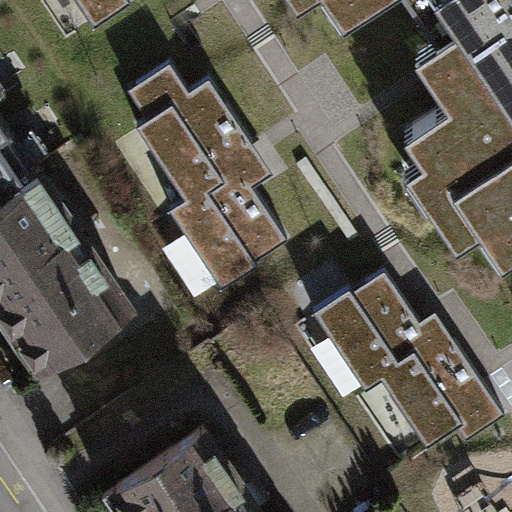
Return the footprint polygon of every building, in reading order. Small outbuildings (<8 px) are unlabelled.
[(79,0),(96,25),(132,0),(131,0),(79,0)] [(301,0),(328,0),(341,20),(371,0),(414,0),(423,12),(441,0),(297,0),(299,2),(301,0)] [(511,249),(511,0),(441,0),(423,12),(471,85),(406,128),(424,154),(403,168),(427,204),(432,200),(458,240),(478,226),(499,258),(511,249)] [(170,206),(172,210),(241,163),(235,154),(256,140),(210,72),(189,86),(171,58),(128,87),(147,115),(137,122),(186,195),(170,206)] [(0,192),(40,167),(0,107),(0,192)] [(241,163),(172,210),(223,285),(292,239),(241,163)] [(0,192),(0,303),(41,365),(132,305),(40,167),(0,192)] [(365,384),(433,339),(385,267),(354,288),(351,284),(314,308),(365,384)] [(433,339),(365,384),(367,387),(382,377),(429,446),(459,426),(468,439),(507,413),(456,337),(439,348),(433,339)] [(118,511),(262,511),(203,422),(103,489),(118,511)]
